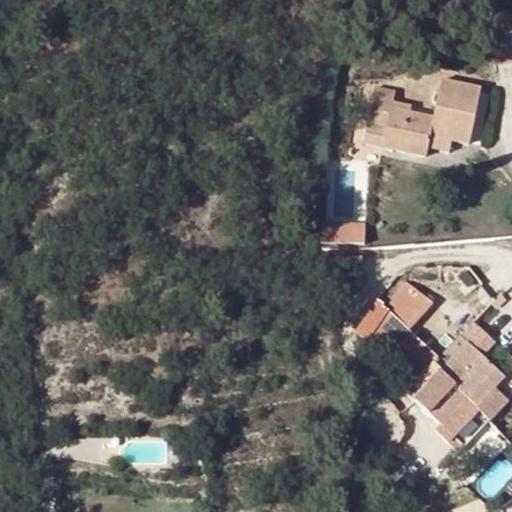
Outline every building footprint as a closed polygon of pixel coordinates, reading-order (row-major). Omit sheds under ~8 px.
[(376,87),(369,123),(388,128),(383,148),(425,158),(428,148),(447,152),(450,142),(468,146),(481,89),(442,80),(433,118),(410,113),(411,106),(394,102),(396,91),(376,87)] [(364,223),(323,222),(322,242),(363,244),(364,223)] [(362,256),(325,255),(324,282),(361,283),(362,256)] [(432,304),(406,286),(372,338),(400,365),(416,380),(423,373),(432,382),(426,388),(415,402),(442,427),(466,400),(476,408),(494,388),(503,379),(504,376),(465,344),(448,363),(441,356),(409,330),(432,304)] [(470,322),(441,356),(448,363),(465,344),(478,329),(470,322)] [(423,373),(416,380),(426,388),(432,382),(423,373)] [(509,400),(494,388),(476,408),(490,421),(509,400)] [(471,445),(487,425),(475,415),(459,436),(471,445)]
